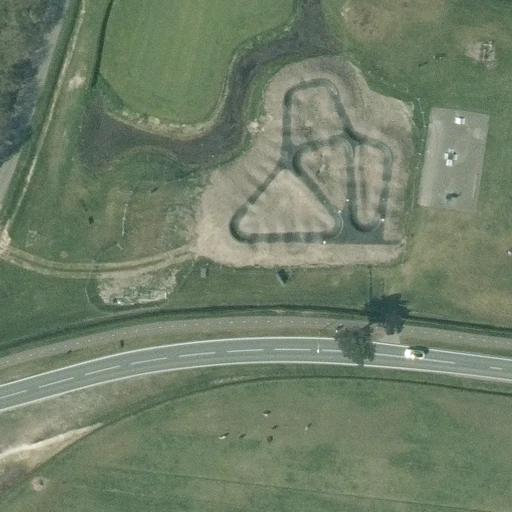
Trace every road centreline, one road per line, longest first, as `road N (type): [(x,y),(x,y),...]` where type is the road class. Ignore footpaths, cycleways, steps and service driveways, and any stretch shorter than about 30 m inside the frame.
road 1 (secondary): [(511,374),(226,354),(0,402)]
road 2 (residential): [(0,181),(57,0)]
